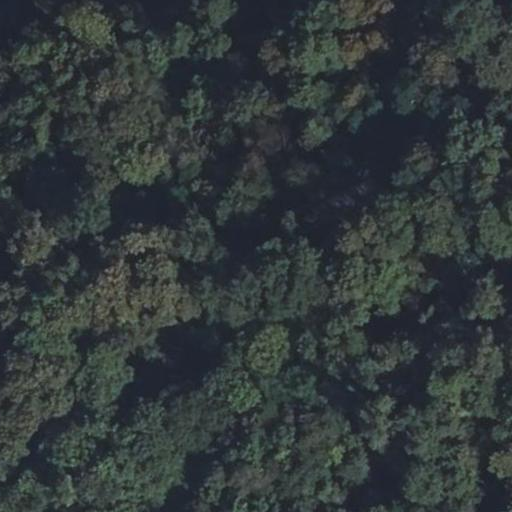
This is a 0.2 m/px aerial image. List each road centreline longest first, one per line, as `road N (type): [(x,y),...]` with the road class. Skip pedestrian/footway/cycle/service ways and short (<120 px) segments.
road 1 (track): [(0,206),(75,187),(254,200),(511,111)]
road 2 (track): [(0,355),(136,335),(228,348),(416,286),(511,267)]
road 3 (track): [(300,511),(367,460),(496,329),(511,286)]
